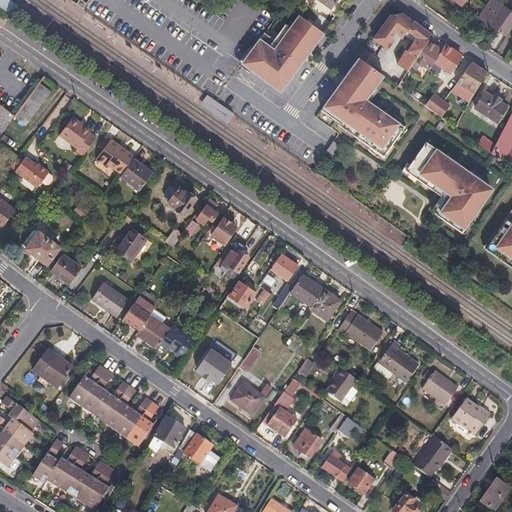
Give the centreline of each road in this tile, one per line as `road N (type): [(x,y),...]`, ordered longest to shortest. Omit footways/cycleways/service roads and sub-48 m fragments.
road 1 (residential): [(511,398),(0,35)]
road 2 (residential): [(346,511),(51,306)]
road 3 (residential): [(375,0),(286,120)]
road 4 (tertiary): [(403,1),(511,74)]
